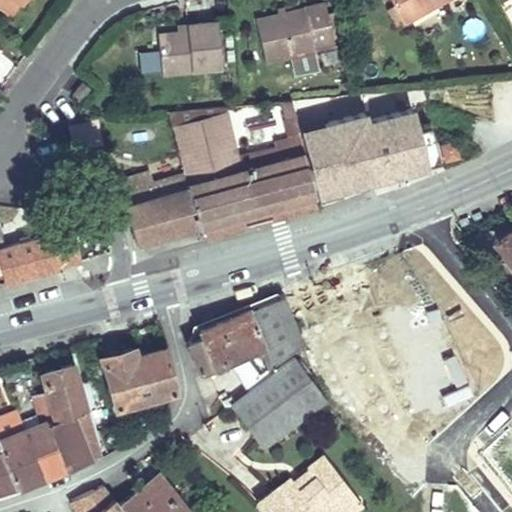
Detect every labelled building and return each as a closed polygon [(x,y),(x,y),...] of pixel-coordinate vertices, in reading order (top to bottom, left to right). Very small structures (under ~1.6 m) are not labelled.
[(389,0),(403,24),(446,0),(389,0)] [(254,18),(264,59),(333,44),(322,2),(254,18)] [(215,20),(186,23),(187,30),(176,31),(157,33),(161,73),(219,68),(215,20)] [(139,71),(158,70),(157,47),(138,48),(139,71)] [(71,94),(79,99),(88,89),(80,82),(71,94)] [(294,112),(290,97),(278,98),(284,114),(294,112)] [(304,149),(315,193),(438,159),(430,126),(416,129),(411,108),(365,120),(363,112),(298,128),(304,149)] [(200,226),(311,194),(315,193),(304,149),(186,182),(197,226),(200,226)] [(117,180),(136,244),(197,226),(186,182),(183,172),(149,181),(147,172),(117,180)] [(311,194),(200,226),(202,234),(314,203),(311,194)] [(0,247),(0,266),(4,280),(80,260),(75,240),(81,238),(80,233),(74,235),(72,228),(0,247)] [(511,230),(500,239),(511,256),(511,230)] [(258,348),(266,367),(302,342),(282,294),(250,308),(249,306),(198,328),(201,337),(188,342),(200,372),(258,348)] [(148,342),(102,355),(116,406),(175,389),(165,348),(151,351),(148,342)] [(262,447),(323,401),(292,359),(230,405),(262,447)] [(91,423),(79,382),(73,364),(43,373),(48,391),(31,396),(40,427),(25,432),(17,411),(0,416),(0,490),(17,485),(18,488),(97,455),(90,432),(93,431),(91,423)] [(79,382),(91,423),(102,420),(90,379),(79,382)] [(289,474),(256,500),(265,511),(337,511),(341,510),(332,494),(346,484),(323,452),(306,465),(312,473),(296,485),(290,477),(289,474)] [(306,465),(290,477),(296,485),(312,473),(306,465)] [(189,511),(160,472),(150,479),(165,500),(170,496),(182,511),(189,511)] [(125,511),(182,511),(170,496),(165,500),(150,479),(118,503),(125,511)] [(125,511),(118,503),(104,484),(87,492),(97,507),(92,511),(125,511)] [(348,511),(360,503),(346,484),(332,494),(341,510),(337,511),(348,511)] [(79,511),(92,511),(97,507),(87,492),(70,501),(79,511)]
